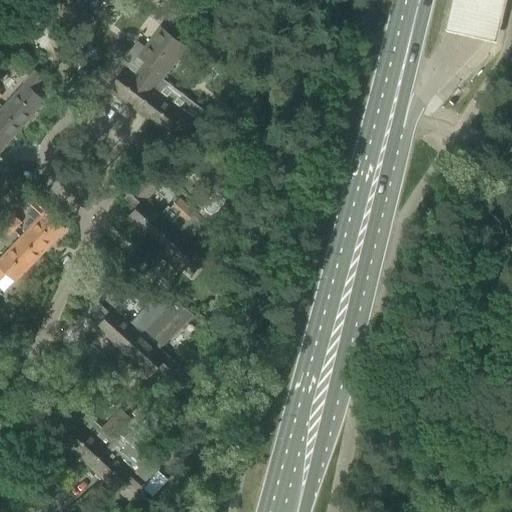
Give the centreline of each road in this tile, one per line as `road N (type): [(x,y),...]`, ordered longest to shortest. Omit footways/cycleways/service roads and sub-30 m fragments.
road 1 (secondary): [(282,511),(409,0)]
road 2 (residential): [(27,511),(41,352),(85,169)]
